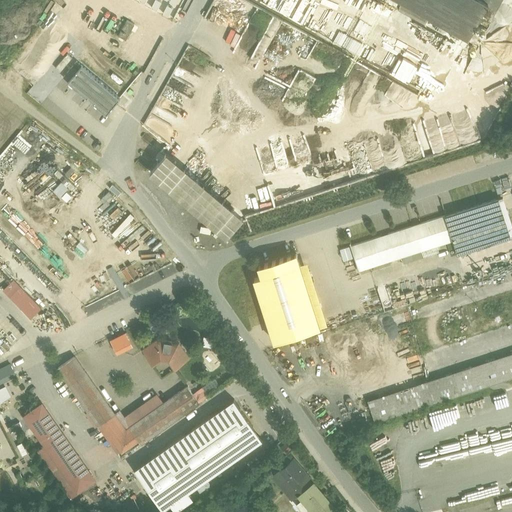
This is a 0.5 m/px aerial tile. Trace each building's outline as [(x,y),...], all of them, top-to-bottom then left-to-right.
[(145,0),(144,4),(162,11),(166,0),(169,0),(174,2),(174,0),(145,0)] [(502,0),(403,0),(400,5),(401,6),(399,8),(425,23),(430,15),(469,37),(470,36),(480,42),(502,0)] [(127,20),(119,35),(127,39),(135,24),(127,20)] [(140,27),(123,59),(138,67),(156,36),(140,27)] [(121,97),(82,65),(69,81),(88,97),(89,96),(95,101),(94,103),(107,113),(121,97)] [(44,96),(55,83),(44,74),(33,87),(44,96)] [(160,152),(156,167),(165,170),(170,154),(160,152)] [(499,198),(446,215),(454,240),(458,253),(511,236),(499,198)] [(446,215),(352,245),(360,270),(375,265),(454,240),(446,215)] [(145,219),(133,230),(140,238),(152,227),(145,219)] [(254,275),(275,342),(320,328),(296,251),(257,263),(260,273),(254,275)] [(6,289),(34,318),(44,308),(16,280),(6,289)] [(165,341),(165,343),(160,342),(158,339),(143,350),(154,364),(162,358),(169,360),(175,368),(190,358),(180,343),(177,345),(172,344),(172,343),(165,341)] [(511,357),(511,351),(368,398),(370,404),(473,370),(511,357)] [(114,414),(75,357),(60,368),(72,386),(100,424),(114,414)] [(511,357),(473,370),(479,389),(511,378),(511,357)] [(18,374),(12,363),(0,369),(0,383),(18,374)] [(375,420),(376,423),(479,389),(473,370),(370,404),(372,413),(375,420)] [(100,424),(72,386),(58,395),(85,434),(100,424)] [(163,403),(130,427),(139,439),(142,443),(200,403),(188,386),(163,403)] [(114,414),(100,424),(120,452),(139,439),(130,427),(163,403),(156,393),(125,414),(121,409),(114,414)] [(98,469),(48,397),(23,414),(74,486),(98,469)] [(232,400),(135,467),(162,506),(259,439),(232,400)] [(375,420),(372,413),(365,415),(367,423),(375,420)] [(291,447),(287,443),(282,447),(286,452),(291,447)] [(294,458),(280,470),(295,487),(289,493),(293,498),(300,493),(313,481),(305,471),(294,458)] [(511,472),(493,476),(495,489),(489,490),(489,492),(511,487),(511,472)] [(313,481),(300,493),(315,511),(320,511),(327,507),(331,503),(313,481)] [(337,510),(331,503),(327,507),(331,511),(338,511),(337,510)]
